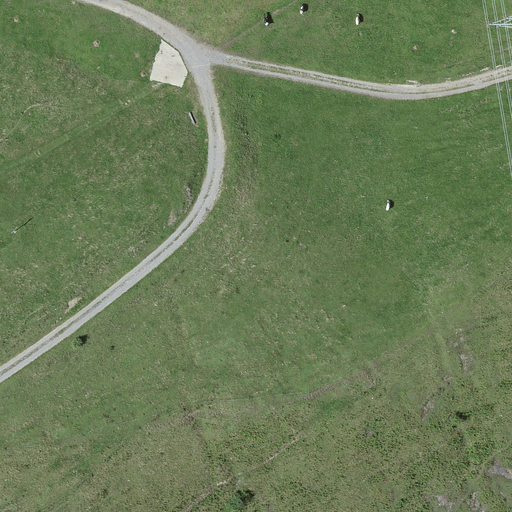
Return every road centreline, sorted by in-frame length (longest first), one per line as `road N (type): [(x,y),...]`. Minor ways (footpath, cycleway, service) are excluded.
road 1 (track): [(0,371),(156,259),(198,216),(216,170),(212,106),(197,55),(130,10),(89,0)]
road 2 (track): [(197,55),(372,91),(431,93),(511,70)]
